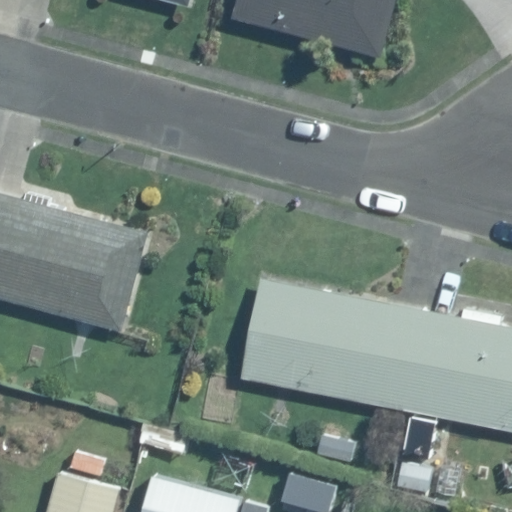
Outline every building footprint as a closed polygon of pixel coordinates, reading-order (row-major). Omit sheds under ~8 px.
[(239,0),(236,16),(239,17),(386,54),(399,0),(239,0)] [(155,231),(113,220),(0,189),(0,296),(128,331),(155,231)] [(267,274),(247,374),(511,428),(511,305),(469,296),(466,314),(267,274)] [(153,470),(143,511),(241,511),(247,492),(153,470)] [(121,511),(127,490),(63,473),(52,511),(121,511)]
